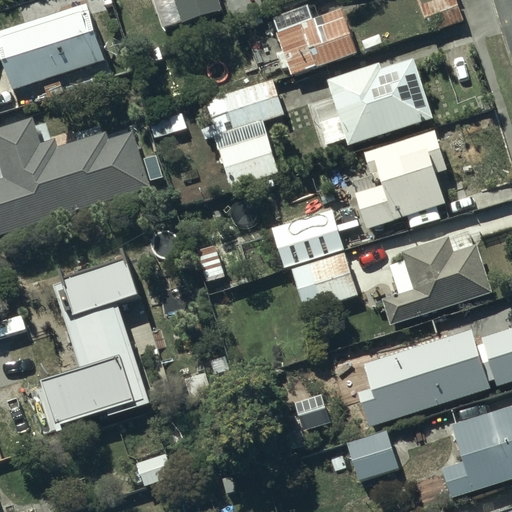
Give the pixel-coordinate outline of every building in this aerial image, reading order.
[(152,0),(161,31),(222,14),(217,0),(152,0)] [(453,0),(444,0),(420,8),(429,35),(462,24),(453,0)] [(0,33),(0,52),(12,92),(107,64),(89,6),(0,33)] [(271,20),(290,78),(358,56),(344,13),(312,23),(307,8),(271,20)] [(326,84),(346,148),(432,121),(413,63),(381,73),(380,67),(326,84)] [(212,73),(174,85),(186,126),(224,115),(212,73)] [(222,97),(232,132),(284,117),(274,82),(222,97)] [(39,146),(31,120),(0,129),(0,173),(2,181),(0,181),(0,237),(150,189),(133,135),(109,142),(107,134),(57,149),(55,141),(39,146)] [(355,196),(366,231),(445,208),(441,194),(452,191),(435,134),(363,155),(373,191),(355,196)] [(266,137),(218,152),(230,190),(278,175),(266,137)] [(175,204),(199,196),(195,183),(187,185),(183,174),(172,178),(176,190),(171,192),(175,204)] [(270,223),(283,270),(345,254),(333,206),(270,223)] [(153,232),(153,254),(177,254),(177,232),(153,232)] [(382,302),(389,327),(491,297),(473,235),(401,256),(403,263),(390,267),(399,297),(382,302)] [(214,249),(197,255),(208,285),(225,279),(214,249)] [(344,257),(291,272),(304,315),(356,300),(344,257)] [(46,390),(62,436),(112,420),(113,423),(153,410),(120,309),(142,302),(130,265),(58,288),(87,376),(46,390)] [(362,400),(373,433),(511,388),(511,333),(485,342),(487,348),(479,350),(474,336),(367,370),(376,395),(362,400)] [(306,436),(335,428),(326,399),(297,408),(306,436)] [(0,417),(0,460),(38,448),(25,409),(0,417)] [(441,470),(450,501),(511,482),(511,412),(450,431),(461,464),(441,470)] [(346,445),(358,484),(398,472),(387,433),(346,445)] [(172,459),(140,470),(147,493),(180,481),(172,459)]
